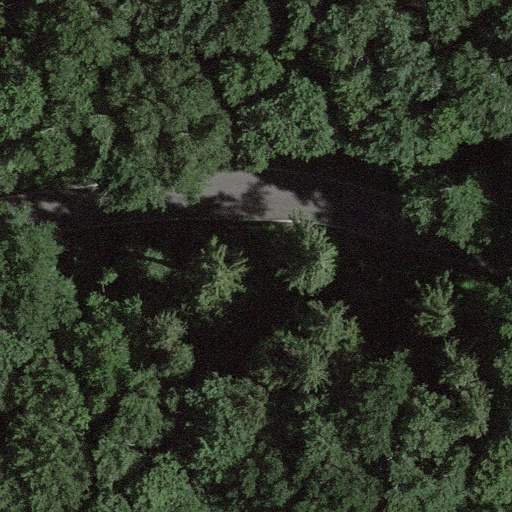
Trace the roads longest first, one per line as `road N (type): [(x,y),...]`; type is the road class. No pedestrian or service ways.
road 1 (track): [(0,3),(307,170),(358,16),(378,0)]
road 2 (unclassified): [(0,177),(174,152),(442,189),(511,213)]
